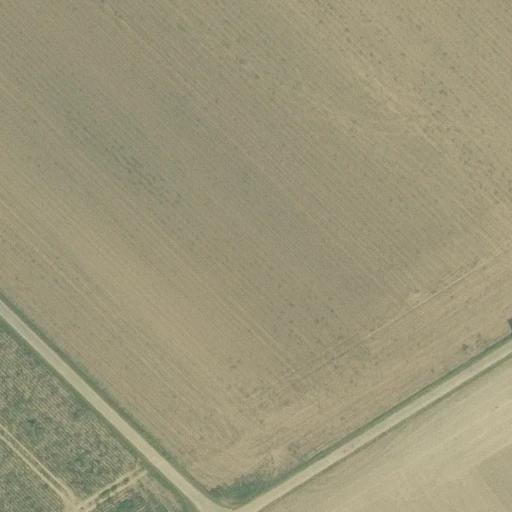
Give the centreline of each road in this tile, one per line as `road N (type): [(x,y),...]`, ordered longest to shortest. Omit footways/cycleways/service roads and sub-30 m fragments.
road 1 (track): [(245,511),(511,345)]
road 2 (track): [(0,309),(205,511)]
